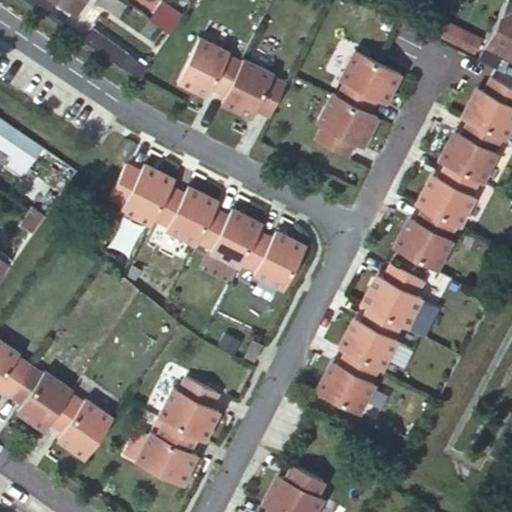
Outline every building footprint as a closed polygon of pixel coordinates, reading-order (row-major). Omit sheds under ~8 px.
[(85,0),(60,0),(78,11),(85,0)] [(100,0),(121,13),(127,3),(122,0),(100,0)] [(511,72),(511,75),(511,10),(504,6),(484,46),(478,59),(500,70),(506,57),(511,60),(511,72)] [(178,22),(158,8),(150,18),(170,33),(178,22)] [(482,38),(448,21),(442,34),(476,51),(482,38)] [(137,52),(104,29),(94,44),(127,67),(141,76),(150,61),(137,52)] [(225,93),(241,61),(227,54),(228,50),(198,35),(176,78),(193,87),(207,94),(210,87),(211,86),(225,93)] [(345,82),(338,96),(370,112),(376,98),(378,99),(385,102),(391,89),(400,72),(357,50),(341,80),(345,82)] [(269,115),(285,83),(271,76),(273,73),(243,58),(241,61),(225,93),(221,101),(237,109),(251,116),(254,110),(255,108),(269,115)] [(470,99),(461,116),(469,120),(501,136),(505,138),(511,123),(511,86),(492,76),(485,90),(483,89),(477,86),(470,99)] [(369,133),(378,116),(370,112),(338,96),(332,93),(317,123),(322,126),(315,140),(347,156),(354,142),(356,143),(362,146),(369,133)] [(41,146),(0,118),(0,143),(15,154),(9,163),(23,172),(41,146)] [(448,143),(439,159),(447,163),(479,180),(482,181),(498,151),(494,150),(501,136),(469,120),(463,133),(461,133),(454,129),(448,143)] [(158,169),(145,162),(141,169),(141,170),(127,163),(110,195),(124,202),(121,208),(151,223),(154,217),(170,186),(174,178),(158,169)] [(456,223),(460,225),(475,195),(472,193),(479,180),(447,163),(440,177),(438,176),(432,173),(425,187),(417,203),(425,207),(456,223)] [(202,192),(188,185),(185,191),(184,193),(170,186),(154,217),(168,224),(166,228),(196,243),(198,240),(214,208),(218,200),(202,192)] [(41,213),(33,206),(21,224),(30,230),(41,213)] [(228,215),(214,208),(198,240),(212,247),(210,250),(240,265),(242,262),(258,230),(262,222),(246,214),(232,207),(229,214),(228,215)] [(403,230),(395,247),(438,269),(453,239),(449,237),(456,223),(425,207),(418,221),(416,220),(410,216),(403,230)] [(272,237),(258,230),(242,262),(256,269),(254,272),(284,288),(306,245),(289,236),(276,229),(273,236),(272,237)] [(0,278),(10,263),(0,256),(0,278)] [(370,286),(362,302),(370,307),(402,323),(408,326),(423,296),(417,293),(424,279),(392,263),(385,277),(384,276),(377,273),(370,286)] [(402,323),(370,307),(363,320),(362,320),(355,316),(348,330),(340,346),(348,350),(380,366),(383,368),(398,338),(395,336),(402,323)] [(0,387),(9,393),(29,364),(16,355),(18,352),(0,339),(0,387)] [(261,348),(251,343),(243,359),(253,364),(261,348)] [(373,380),(380,366),(348,350),(341,364),(340,363),(333,360),(326,373),(318,390),(361,412),(376,382),(373,380)] [(69,392),(71,389),(44,370),(42,373),(29,364),(9,393),(21,402),(20,403),(16,409),(29,418),(44,429),(49,421),(69,392)] [(195,437),(203,441),(212,424),(219,411),(212,407),(210,407),(218,393),(186,377),(179,391),(173,387),(158,417),(164,420),(195,437)] [(85,457),(112,417),(84,398),(82,401),(69,392),(49,421),(62,430),(61,431),(57,437),(69,446),(85,457)] [(188,450),(195,437),(164,420),(157,434),(151,431),(135,461),(181,484),(189,468),(196,454),(190,451),(188,450)] [(270,486),(261,502),(269,506),(280,511),(313,511),(322,495),(316,492),(323,478),(292,462),(285,476),(283,475),(277,472),(270,486)]
